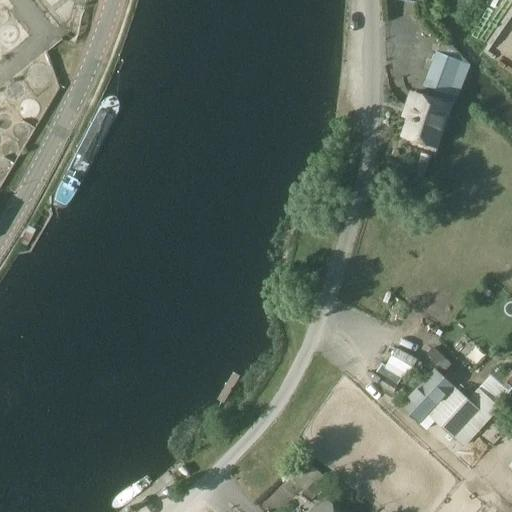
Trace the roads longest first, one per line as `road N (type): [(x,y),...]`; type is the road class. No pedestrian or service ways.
road 1 (unclassified): [(178,511),(266,427),(294,387),(322,321),(365,188),(371,0)]
road 2 (tertiary): [(0,241),(87,71),(113,0)]
